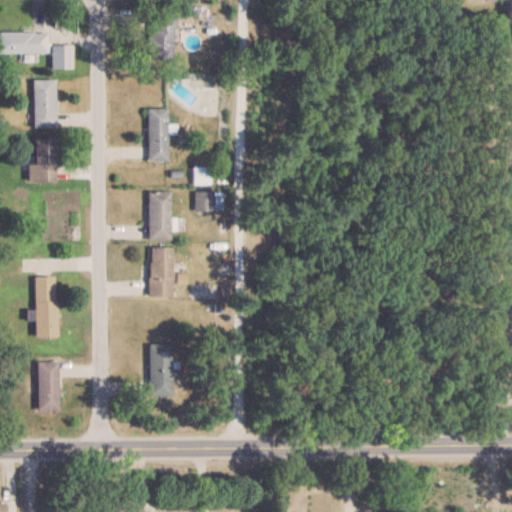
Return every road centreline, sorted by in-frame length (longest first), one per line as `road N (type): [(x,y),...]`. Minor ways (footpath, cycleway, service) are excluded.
road 1 (residential): [(0,448),(511,444)]
road 2 (residential): [(99,452),(91,288),(99,199),(96,0)]
